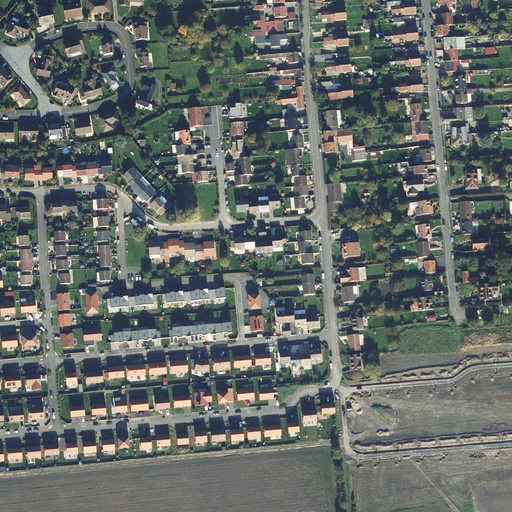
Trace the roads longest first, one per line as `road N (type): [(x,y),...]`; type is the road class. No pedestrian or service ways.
road 1 (track): [(0,475),(345,442)]
road 2 (residential): [(425,0),(455,314)]
road 3 (residential): [(58,432),(279,412),(301,393),(332,385)]
road 4 (residential): [(119,194),(124,281),(233,277),(243,344)]
road 5 (residential): [(49,114),(90,109),(125,93),(120,32),(104,26),(59,33),(12,59)]
road 6 (residential): [(303,0),(322,217)]
road 7 (residential): [(243,344),(52,362)]
road 8 (residential): [(340,391),(451,380),(470,368),(511,364)]
road 9 (residential): [(345,453),(511,444)]
road 10 (residential): [(48,321),(40,192)]
road 11 (residential): [(322,217),(332,337)]
